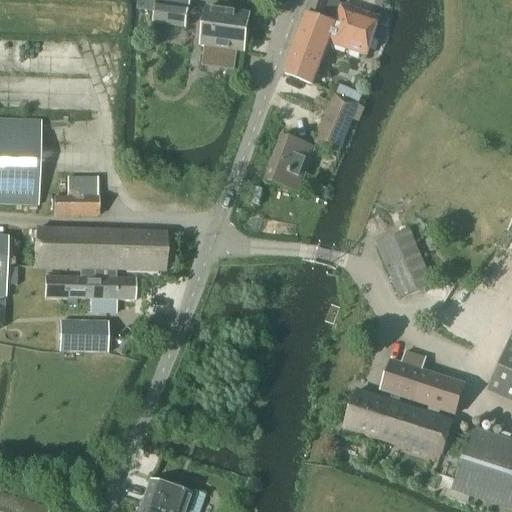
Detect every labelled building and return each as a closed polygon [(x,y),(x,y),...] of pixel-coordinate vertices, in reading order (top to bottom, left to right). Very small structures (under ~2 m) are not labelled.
[(138,0),(137,13),(140,13),(146,14),(154,15),(153,27),(185,32),(188,10),(189,0),(138,0)] [(310,0),(307,10),(333,18),(338,0),(310,0)] [(333,18),(307,10),(283,75),(311,86),(320,62),(324,62),(330,46),(366,58),(378,19),(340,8),(334,25),(331,24),(333,18)] [(206,10),(200,48),(203,48),(200,68),(233,73),(236,53),(242,54),(248,17),(206,10)] [(334,97),(313,146),(338,156),(358,107),(334,97)] [(0,206),(36,208),(39,125),(0,123),(0,206)] [(297,192),(312,150),(279,138),(264,180),(297,192)] [(95,218),(95,180),(66,180),(66,201),(52,201),(52,217),(95,218)] [(399,299),(432,284),(409,231),(375,246),(399,299)] [(34,232),(33,270),(92,272),(106,272),(108,234),(34,232)] [(108,234),(106,272),(113,272),(114,273),(162,274),(163,235),(108,234)] [(42,279),(42,302),(88,303),(88,315),(112,316),(113,303),(132,304),(133,281),(113,281),(113,272),(106,272),(92,272),(92,280),(42,279)] [(104,355),(105,325),(58,324),(57,354),(104,355)] [(511,345),(508,344),(489,388),(511,398),(511,345)] [(419,372),(423,359),(404,353),(400,366),(389,363),(380,393),(390,397),(389,402),(356,391),(344,430),(438,459),(433,475),(453,481),(450,490),(511,508),(511,440),(470,428),(466,440),(447,434),(451,423),(397,406),(399,399),(453,416),(463,386),(419,372)] [(140,505),(139,506),(155,511),(198,511),(204,495),(178,487),(177,492),(148,482),(140,505)] [(0,511),(45,511),(46,509),(0,494),(0,511)]
